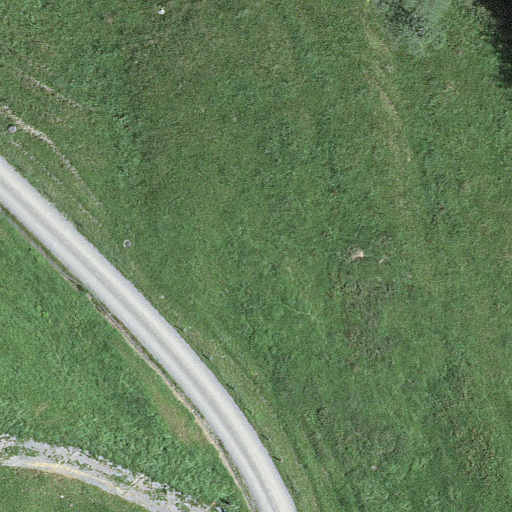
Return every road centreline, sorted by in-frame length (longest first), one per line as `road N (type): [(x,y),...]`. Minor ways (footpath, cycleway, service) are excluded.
road 1 (track): [(280,511),(221,411),(161,339),(0,179)]
road 2 (track): [(401,0),(432,103),(459,303)]
